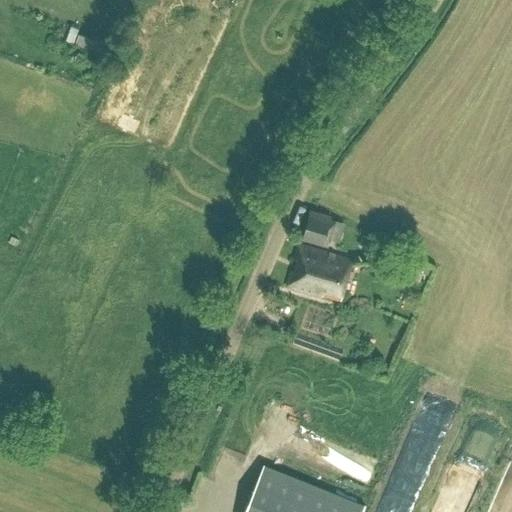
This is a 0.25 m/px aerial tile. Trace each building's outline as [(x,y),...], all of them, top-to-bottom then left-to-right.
[(336,217),(310,209),(301,240),(327,247),(336,217)] [(352,259),(299,244),(288,285),(340,300),(352,259)] [(263,464),(243,511),(361,511),(365,505),(263,464)] [(429,511),(450,511),(456,502),(397,471),(387,490),(429,511)] [(502,511),(511,511),(511,500),(509,499),(502,511)]
